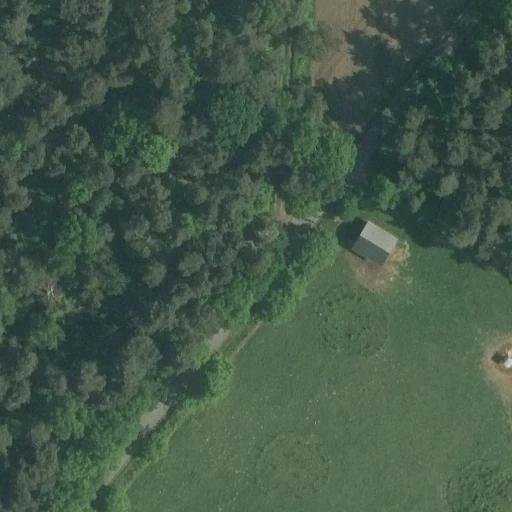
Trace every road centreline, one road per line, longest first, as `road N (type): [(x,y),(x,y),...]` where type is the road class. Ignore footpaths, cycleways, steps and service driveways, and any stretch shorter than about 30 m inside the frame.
road 1 (unclassified): [(75,511),(481,0)]
road 2 (track): [(294,231),(313,0)]
